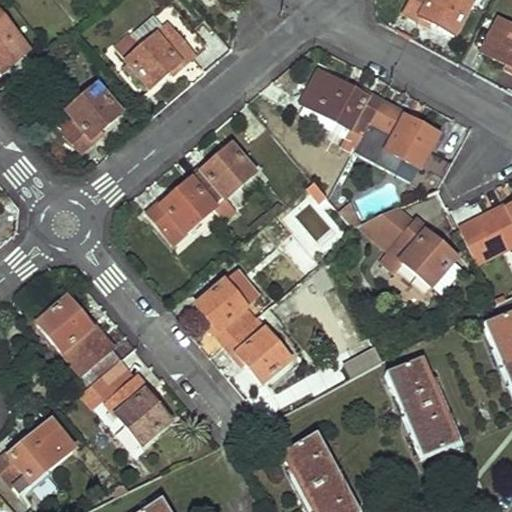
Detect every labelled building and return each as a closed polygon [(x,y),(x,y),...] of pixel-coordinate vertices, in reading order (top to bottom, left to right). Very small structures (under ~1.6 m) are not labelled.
[(476,11),(481,0),(412,0),(405,14),(420,23),(422,20),(453,36),(469,6),(476,11)] [(0,70),(1,71),(26,50),(0,18),(0,70)] [(511,72),(511,30),(498,24),(483,52),(511,67),(511,71),(511,73),(511,72)] [(191,59),(165,28),(140,50),(128,35),(113,49),(125,62),(148,90),(174,68),(177,71),(191,59)] [(360,141),(379,105),(351,90),(349,93),(319,76),(304,104),(345,127),(337,144),(353,155),(360,141)] [(92,138),(117,116),(95,89),(55,123),(81,154),(95,142),(92,138)] [(418,171),(435,140),(405,123),(406,120),(379,105),(360,141),(418,171)] [(214,211),(254,176),(233,150),(206,172),(204,170),(189,181),(192,185),(214,211)] [(174,245),(214,211),(192,185),(166,206),(163,203),(149,216),(174,245)] [(508,250),(511,247),(511,208),(508,210),(507,207),(491,215),(508,250)] [(347,209),(336,218),(346,231),(354,224),(347,209)] [(491,215),(485,218),(498,243),(502,252),(508,250),(491,215)] [(485,218),(457,232),(470,256),(498,243),(485,218)] [(426,290),(450,262),(424,240),(426,236),(415,225),(385,261),(397,272),(401,267),(426,290)] [(225,348),(257,322),(243,305),(252,296),(237,277),(198,309),(217,333),(215,336),(225,348)] [(257,322),(267,313),(252,296),(243,305),(257,322)] [(121,363),(122,362),(92,327),(89,328),(67,302),(38,325),(90,389),(121,363)] [(291,362),(301,353),(267,313),(257,322),(291,362)] [(511,397),(511,315),(484,327),(511,397)] [(262,386),(291,362),(257,322),(225,348),(235,362),(239,359),(262,386)] [(121,363),(90,389),(81,396),(93,412),(104,403),(108,407),(137,382),(121,363)] [(419,459),(454,445),(420,363),(385,377),(419,459)] [(143,447),(168,425),(147,398),(149,395),(137,382),(108,407),(143,447)] [(73,451),(51,426),(24,446),(21,444),(0,461),(0,470),(13,486),(20,495),(32,485),(73,451)] [(312,511),(354,511),(314,438),(282,456),(312,511)] [(165,511),(160,503),(143,511),(165,511)]
